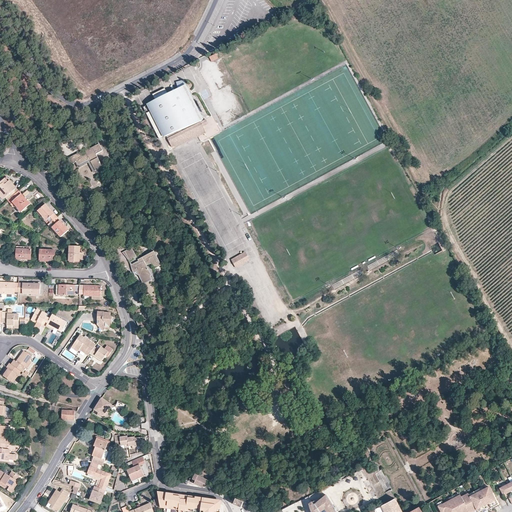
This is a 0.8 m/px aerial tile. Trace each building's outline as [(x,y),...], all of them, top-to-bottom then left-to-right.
[(165,8),(141,1),(138,11),(185,25),(188,15),(173,10),(173,6),(167,5),(165,8)] [(162,41),(139,52),(143,61),(166,50),(169,39),(163,37),(162,41)] [(209,58),(211,63),(218,59),(216,54),(209,58)] [(203,126),(201,122),(206,119),(189,87),(189,85),(184,79),(176,82),(178,88),(167,94),(165,88),(152,94),(155,100),(149,103),(149,104),(143,107),(159,139),(165,136),(166,136),(172,147),(176,145),(199,133),(200,135),(206,132),(203,126)] [(176,147),(200,135),(199,133),(176,145),(176,147)] [(72,165),(76,162),(77,162),(79,165),(90,159),(96,170),(99,169),(103,167),(96,154),(103,150),(99,144),(83,152),(82,151),(69,158),(72,165)] [(77,162),(76,162),(79,168),(89,163),(94,173),(100,170),(99,169),(96,170),(90,159),(79,165),(77,162)] [(8,200),(19,191),(9,179),(7,181),(5,178),(2,181),(4,182),(0,185),(0,193),(4,198),(6,197),(8,200)] [(30,204),(19,191),(8,200),(11,203),(13,202),(15,205),(21,211),(30,204)] [(49,224),(57,217),(45,204),(37,211),(49,224)] [(68,230),(57,217),(49,224),(61,237),(68,230)] [(80,261),(80,252),(80,246),(70,246),(69,261),(80,261)] [(30,249),(16,249),(16,260),(31,260),(31,249),(30,249)] [(128,259),(128,261),(136,257),(132,249),(122,253),(124,255),(126,257),(128,259)] [(55,250),(40,250),(40,260),(55,261),(55,250)] [(161,267),(153,253),(138,260),(138,262),(130,266),(131,268),(132,271),(133,273),(136,272),(140,280),(143,284),(152,279),(146,266),(151,265),(154,270),(161,267)] [(243,254),(233,259),(238,268),(248,262),(243,254)] [(18,292),(18,283),(6,282),(7,284),(0,283),(0,293),(15,294),(15,291),(18,292)] [(40,284),(18,283),(18,292),(22,292),(22,293),(40,294),(40,284)] [(79,294),(80,285),(58,284),(58,295),(75,295),(75,293),(79,294)] [(101,286),(80,285),(79,294),(84,294),(84,296),(92,296),(101,296),(101,291),(101,286)] [(34,327),(39,330),(40,326),(44,329),(46,326),(47,324),(50,319),(45,316),(47,314),(37,309),(32,318),(36,321),(34,323),(36,323),(34,327)] [(7,312),(2,312),(2,322),(7,322),(7,328),(18,329),(19,314),(12,314),(7,314),(7,312)] [(97,312),(97,320),(99,320),(99,327),(104,327),(105,329),(109,329),(109,326),(112,326),(112,317),(110,315),(110,312),(104,312),(97,312)] [(67,322),(52,314),(50,319),(47,324),(55,328),(62,331),(67,322)] [(81,350),(88,355),(90,353),(94,346),(96,345),(84,337),(80,335),(72,346),(79,350),(79,349),(81,350)] [(94,346),(90,353),(94,356),(95,355),(102,360),(108,351),(101,346),(99,349),(94,346)] [(21,371),(23,372),(26,368),(24,367),(29,360),(32,356),(24,351),(20,355),(21,356),(17,362),(14,360),(11,364),(21,371)] [(88,365),(93,356),(90,354),(84,364),(88,365)] [(32,363),(29,360),(24,367),(28,370),(32,363)] [(11,364),(10,363),(7,367),(8,368),(3,376),(11,381),(16,374),(18,375),(21,371),(11,364)] [(102,398),(94,410),(99,413),(98,415),(102,418),(103,416),(104,416),(109,409),(111,410),(114,406),(102,398)] [(116,406),(125,409),(127,405),(118,401),(116,406)] [(74,419),(75,418),(75,411),(62,410),(61,419),(74,419)] [(136,446),(144,445),(142,437),(135,438),(134,437),(127,438),(127,436),(120,438),(120,436),(116,436),(117,449),(122,448),(122,446),(129,445),(129,446),(136,445),(136,446)] [(91,462),(99,465),(103,466),(105,460),(102,459),(108,442),(97,438),(94,446),(96,447),(92,456),(93,456),(91,462)] [(6,449),(7,444),(5,444),(0,443),(0,459),(9,461),(9,459),(13,460),(14,454),(9,454),(10,449),(6,449)] [(138,479),(144,475),(140,466),(145,464),(142,457),(132,463),(134,467),(127,471),(132,479),(137,477),(138,479)] [(99,465),(91,462),(88,473),(94,475),(103,479),(99,488),(103,490),(105,490),(111,475),(97,469),(99,465)] [(4,483),(7,485),(9,486),(12,488),(16,481),(19,476),(11,471),(9,476),(1,471),(0,471),(0,472),(0,485),(2,486),(4,483)] [(210,476),(200,471),(199,474),(199,475),(196,473),(193,479),(195,481),(194,484),(204,488),(205,486),(210,476)] [(103,479),(94,475),(93,478),(99,481),(97,487),(99,488),(103,479)] [(12,488),(9,486),(7,490),(12,493),(18,482),(16,481),(12,488)] [(510,492),(506,485),(499,489),(501,492),(503,496),(510,492)] [(97,487),(95,487),(93,492),(92,496),(90,500),(101,504),(106,490),(105,490),(103,490),(99,488),(97,487)] [(467,511),(468,511),(473,511),(478,510),(479,511),(486,511),(498,506),(500,505),(497,500),(495,501),(492,494),(489,487),(469,497),(467,493),(461,497),(459,495),(442,504),(442,505),(437,508),(439,511),(467,511)] [(53,501),(51,500),(48,503),(52,506),(51,508),(56,511),(57,511),(70,494),(63,489),(61,493),(59,492),(53,501)] [(57,490),(51,500),(53,501),(59,492),(57,490)] [(178,511),(178,510),(192,511),(216,511),(217,509),(220,509),(220,503),(210,499),(183,495),(158,492),(160,504),(164,505),(164,508),(164,511),(168,511),(178,511)] [(336,511),(334,507),(326,495),(318,502),(317,501),(316,501),(314,501),(313,501),(312,502),(309,504),(311,511),(336,511)] [(242,502),(235,499),(233,504),(240,507),(242,502)] [(396,499),(375,510),(376,511),(398,511),(402,510),(396,499)] [(153,511),(150,503),(130,511),(153,511)]
